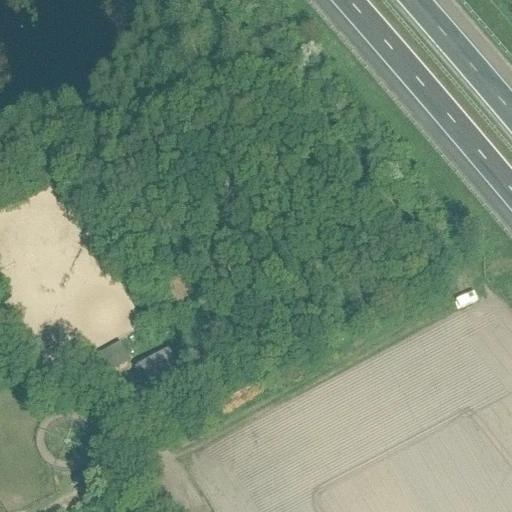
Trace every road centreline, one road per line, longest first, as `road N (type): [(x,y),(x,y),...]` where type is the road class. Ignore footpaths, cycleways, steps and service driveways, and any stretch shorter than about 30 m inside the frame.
road 1 (motorway): [(347,0),(511,191)]
road 2 (motorway): [(511,115),(413,0)]
